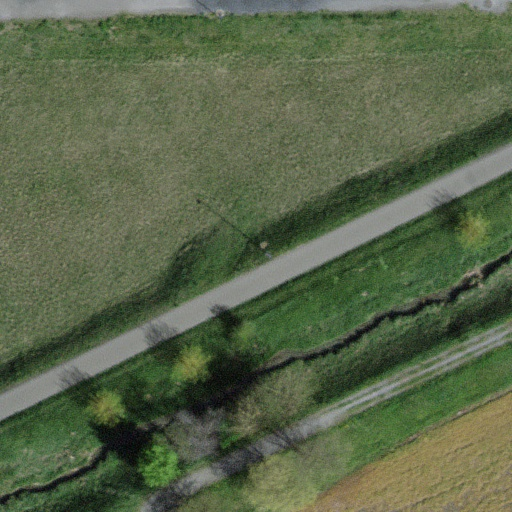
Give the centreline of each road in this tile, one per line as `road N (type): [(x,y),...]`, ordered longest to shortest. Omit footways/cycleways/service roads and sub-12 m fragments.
road 1 (residential): [(0,406),(511,159)]
road 2 (track): [(153,511),(511,324)]
